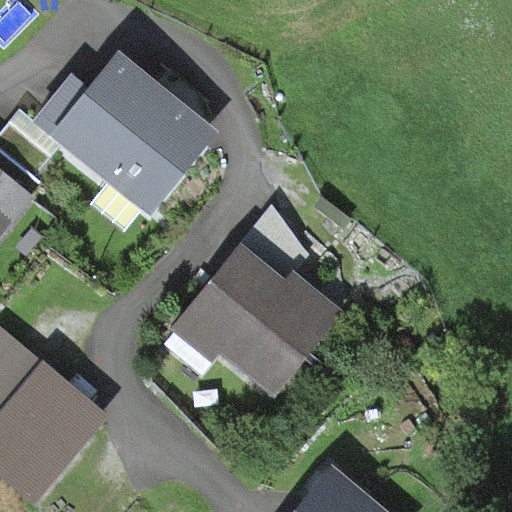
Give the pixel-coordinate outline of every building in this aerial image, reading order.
[(222,126),(132,62),(65,155),(155,220),(222,126)] [(0,266),(43,207),(0,175),(0,266)] [(354,306),(249,240),(187,338),(292,404),(354,306)] [(52,511),(109,433),(31,377),(0,420),(0,494),(24,511),(52,511)] [(380,511),(353,488),(332,511),(380,511)]
